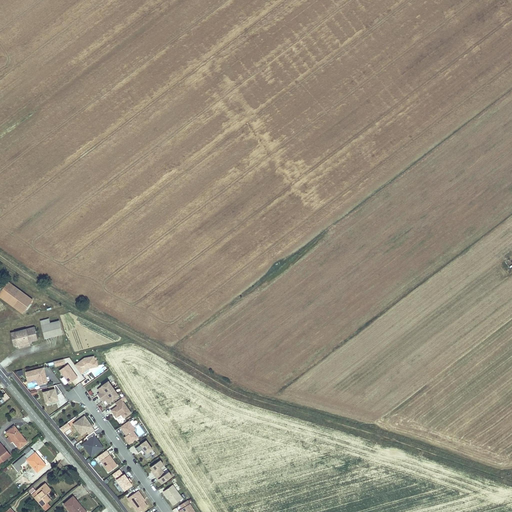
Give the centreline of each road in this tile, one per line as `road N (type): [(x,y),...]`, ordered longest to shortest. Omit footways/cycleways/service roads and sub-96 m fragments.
road 1 (track): [(359,429),(236,393),(0,256)]
road 2 (tertiary): [(0,374),(113,511)]
road 3 (residential): [(167,511),(78,390)]
